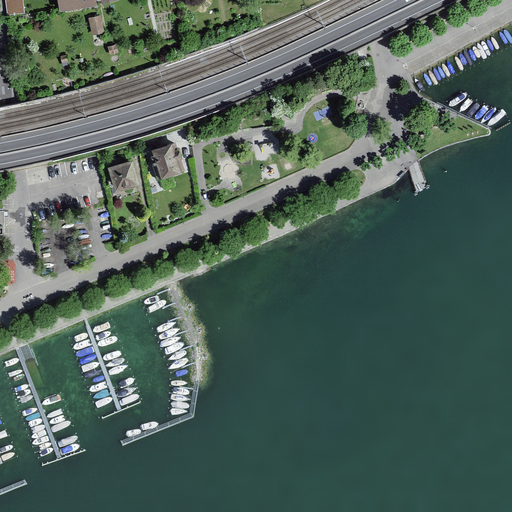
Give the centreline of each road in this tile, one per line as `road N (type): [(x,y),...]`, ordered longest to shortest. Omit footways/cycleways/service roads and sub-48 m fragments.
road 1 (motorway): [(0,160),(192,108),(433,0)]
road 2 (motorway): [(406,0),(187,97),(0,148)]
road 3 (residential): [(7,84),(21,259)]
road 4 (residential): [(385,68),(511,1)]
